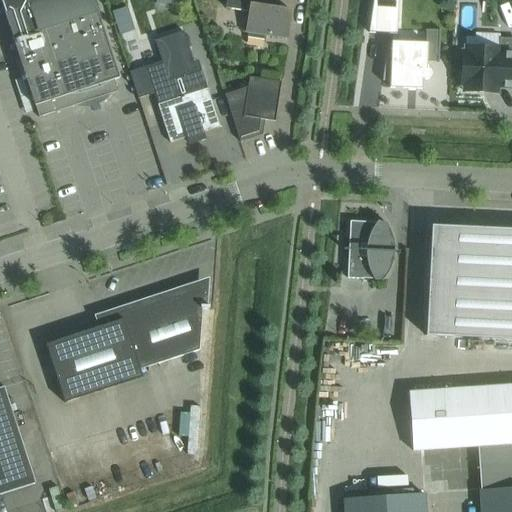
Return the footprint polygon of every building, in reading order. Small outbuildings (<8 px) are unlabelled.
[(0,0),(0,2),(38,118),(74,106),(75,106),(75,105),(80,107),(85,107),(89,107),(99,104),(103,101),(107,98),(110,94),(111,94),(117,92),(113,80),(118,79),(92,0),(0,0)] [(274,8),(275,0),(225,0),(225,8),(248,12),(245,32),(247,32),(247,37),(263,40),(264,35),(286,38),(290,11),(274,8)] [(372,0),(368,33),(396,34),(397,0),(372,0)] [(426,69),(426,61),(437,61),(437,63),(438,63),(439,29),(438,29),(438,30),(424,30),(424,31),(426,31),(426,43),(390,42),(390,56),(386,55),(385,55),(381,81),(383,82),(383,81),(389,81),(389,88),(407,89),(407,86),(415,86),(415,89),(421,89),(421,80),(426,80),(427,79),(429,79),(430,78),(430,76),(431,75),(431,74),(430,72),(429,71),(428,70),(427,69),(426,69)] [(137,99),(153,94),(154,93),(157,105),(169,143),(185,138),(187,143),(204,137),(202,132),(219,127),(206,89),(181,97),(175,78),(196,71),(183,31),(154,41),(161,62),(146,67),(146,66),(129,72),(137,99)] [(463,86),(462,91),(482,92),(483,87),(511,88),(511,39),(499,39),(498,49),(464,47),(464,51),(461,51),(461,71),(458,72),(458,81),(461,82),(460,86),(463,86)] [(274,122),(280,82),(248,77),(247,87),(224,95),(239,142),(241,142),(239,138),(258,132),(259,120),(274,122)] [(384,222),(383,223),(377,223),(378,222),(377,221),(375,224),(372,224),(372,223),(349,222),(346,278),(362,279),(362,278),(372,279),(374,281),(375,281),(375,280),(380,280),(380,281),(381,282),(384,278),(386,274),(388,270),(390,266),(391,262),(392,257),(393,253),(393,247),(392,243),(391,238),(390,234),(388,230),(386,226),(384,222)] [(511,229),(458,227),(458,228),(430,226),(425,336),(511,340),(511,229)] [(199,350),(201,309),(208,309),(208,306),(201,306),(203,285),(99,319),(102,326),(45,345),(64,403),(141,377),(139,370),(199,350)] [(346,381),(347,361),(332,360),(330,380),(346,381)] [(511,511),(511,385),(408,393),(412,451),(477,447),(481,511),(511,511)] [(0,495),(34,484),(3,387),(0,388),(0,495)] [(367,450),(367,475),(395,475),(394,450),(367,450)] [(164,474),(175,469),(169,455),(157,460),(164,474)] [(344,511),(424,511),(423,495),(344,500),(344,511)]
